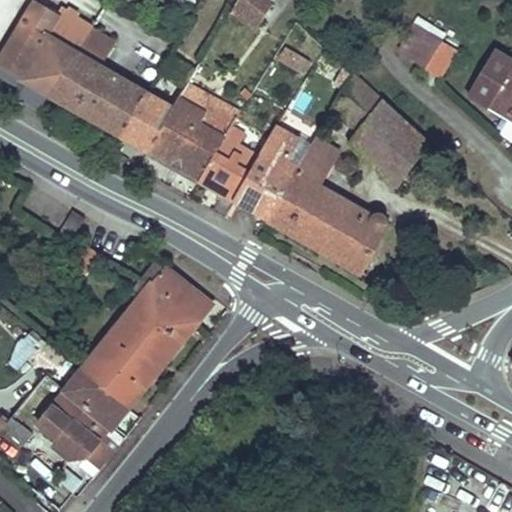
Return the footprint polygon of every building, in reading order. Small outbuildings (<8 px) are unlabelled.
[(4,62),(59,94),(85,50),(55,32),(64,18),(58,15),(62,8),(47,0),(43,0),(31,17),(4,62)] [(246,0),(236,18),(260,34),(278,0),(246,0)] [(64,4),(62,8),(58,15),(64,18),(68,21),(75,10),(64,4)] [(201,27),(192,20),(186,29),(195,36),(201,27)] [(460,48),(415,20),(401,47),(444,75),(460,48)] [(511,54),(502,48),(474,93),(511,117),(511,54)] [(85,50),(59,94),(130,136),(155,91),(85,50)] [(201,72),(196,69),(200,61),(185,50),(167,79),(188,93),(193,84),(201,72)] [(310,81),(318,68),(293,54),(286,68),(310,81)] [(388,102),(358,76),(331,123),(342,130),(352,116),(366,129),(388,102)] [(181,106),(156,151),(207,181),(237,125),(242,115),(193,84),(188,93),(181,106)] [(155,91),(130,136),(156,151),(181,106),(155,91)] [(366,129),(356,141),(400,179),(434,142),(388,102),(366,129)] [(237,125),(207,181),(243,202),(266,160),(245,148),(253,134),(237,125)] [(266,160),(243,202),(275,221),(318,145),(286,126),(266,160)] [(318,145),(275,221),(370,274),(396,228),(329,188),(348,152),(323,137),(318,145)] [(71,217),(55,239),(68,247),(84,225),(71,217)] [(151,286),(200,321),(213,305),(166,268),(154,282),(147,276),(144,280),(151,286)] [(81,372),(127,412),(200,321),(151,286),(144,280),(132,295),(139,301),(81,372)] [(17,368),(41,344),(29,332),(6,356),(17,368)] [(113,430),(127,412),(81,372),(38,426),(58,442),(58,443),(70,453),(71,462),(87,461),(100,472),(124,443),(123,441),(124,440),(113,430)] [(23,453),(35,439),(14,420),(8,427),(1,434),(23,453)] [(84,484),(68,471),(59,483),(74,495),(84,484)] [(61,511),(35,489),(29,496),(46,511),(61,511)]
